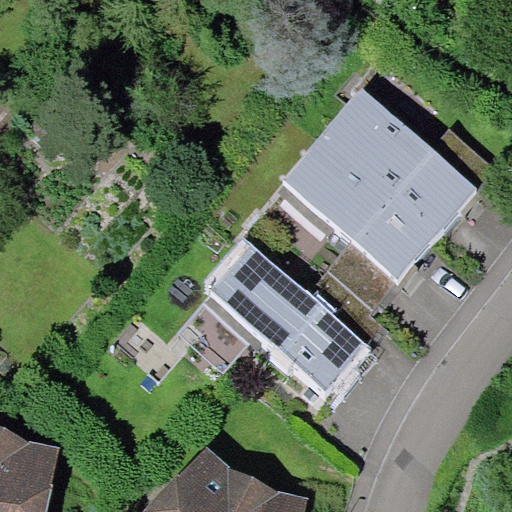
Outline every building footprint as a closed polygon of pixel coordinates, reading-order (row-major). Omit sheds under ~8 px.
[(484,199),(370,104),(289,201),(403,296),(484,199)] [(395,298),(348,258),(312,299),(373,351),(390,332),(376,321),(395,298)] [(372,356),(258,262),(216,313),(331,406),(372,356)] [(58,511),(66,464),(0,431),(0,511),(58,511)] [(317,511),(319,504),(221,462),(172,511),(317,511)]
